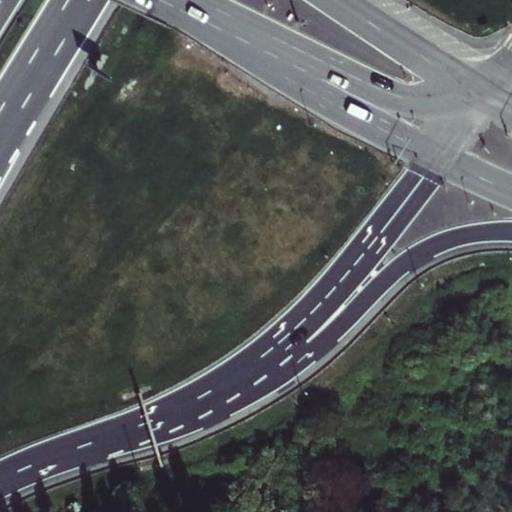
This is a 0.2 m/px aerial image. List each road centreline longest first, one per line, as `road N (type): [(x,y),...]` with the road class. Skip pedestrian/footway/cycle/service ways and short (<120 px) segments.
road 1 (primary): [(180,0),(415,104),(487,97)]
road 2 (motorway): [(0,480),(191,403),(288,340)]
road 3 (primary): [(174,0),(438,157)]
road 4 (motorway): [(288,340),(326,339),(390,274),(436,245),(511,233)]
road 5 (motorway): [(288,340),(438,157)]
road 6 (primary): [(487,97),(340,0)]
road 7 (motorway): [(0,126),(79,0)]
